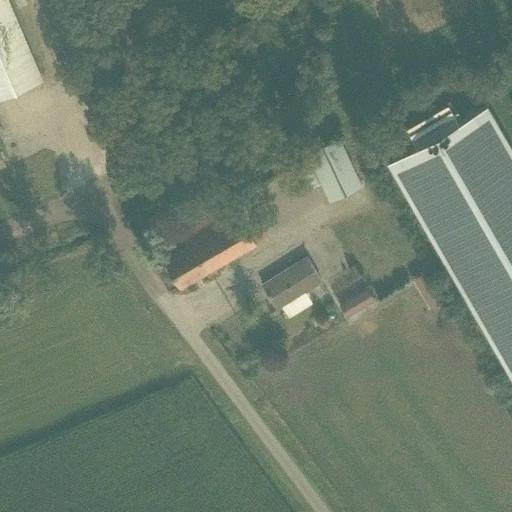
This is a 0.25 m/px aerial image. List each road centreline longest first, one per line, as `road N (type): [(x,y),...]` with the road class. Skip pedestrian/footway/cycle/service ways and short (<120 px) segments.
road 1 (unclassified): [(321,511),(157,291)]
road 2 (track): [(157,291),(105,211),(0,248)]
